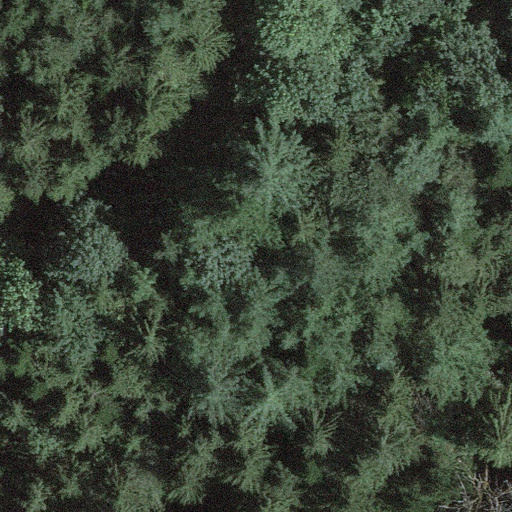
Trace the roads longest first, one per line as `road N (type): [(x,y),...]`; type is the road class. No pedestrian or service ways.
road 1 (track): [(0,226),(157,124)]
road 2 (track): [(157,124),(243,51),(256,0)]
